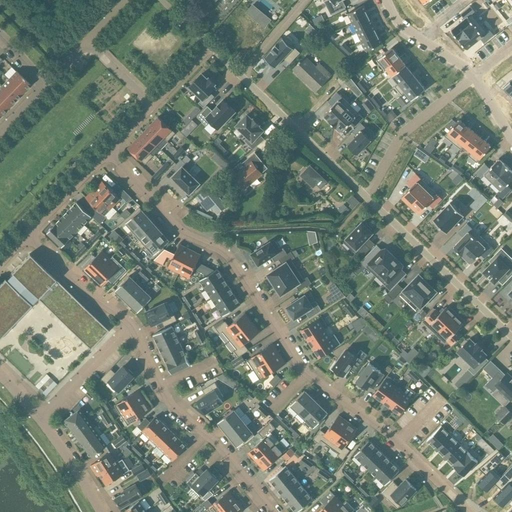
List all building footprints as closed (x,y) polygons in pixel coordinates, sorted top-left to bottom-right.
[(271,0),(284,11),(291,3),(286,0),(271,0)] [(326,0),(324,1),(331,15),(346,7),(343,0),(342,0),(326,0)] [(363,7),(363,6),(346,14),(347,15),(351,24),(367,16),(363,7)] [(452,29),(451,30),(459,39),(480,23),(472,14),(475,11),(471,6),(461,14),(465,19),(452,29)] [(372,25),(367,16),(351,24),(356,33),(372,25)] [(480,23),(459,39),(467,49),(468,49),(480,38),(484,43),(494,35),(490,30),(487,32),(480,23)] [(376,34),(372,25),(356,33),(360,42),(376,34)] [(381,43),(376,34),(360,42),(365,51),(365,52),(381,44),(381,43)] [(265,57),(265,58),(267,60),(266,61),(272,66),(273,65),(275,68),(276,67),(275,67),(283,58),(289,64),(300,53),(293,47),(292,48),(283,38),(282,39),(283,39),(277,46),(276,45),(271,50),(272,51),(265,58),(265,57)] [(392,48),(376,60),(384,70),(386,69),(386,68),(399,57),(392,49),(392,48)] [(316,66),(305,55),(293,68),(316,90),(331,73),(319,62),(316,66)] [(399,57),(386,68),(386,69),(392,76),(406,65),(399,57)] [(342,86),(356,70),(351,65),(337,81),(342,86)] [(406,65),(392,76),(398,84),(399,84),(412,73),(406,65)] [(9,79),(23,93),(30,85),(16,71),(9,79)] [(398,84),(395,87),(402,95),(405,92),(418,81),(412,73),(399,84),(398,84)] [(199,103),(204,108),(213,98),(208,94),(215,87),(214,85),(215,84),(209,78),(207,79),(202,74),(189,87),(202,99),(199,103)] [(351,77),(346,83),(350,87),(355,82),(351,77)] [(511,78),(503,88),(503,89),(504,89),(509,94),(511,91),(511,78)] [(16,100),(23,93),(9,79),(1,86),(16,100)] [(418,81),(405,92),(411,100),(412,100),(425,89),(425,88),(425,89),(418,81)] [(1,86),(0,87),(0,98),(9,107),(16,100),(1,86)] [(333,106),(323,116),(324,116),(329,121),(328,121),(332,124),(350,105),(337,92),(328,102),(333,106)] [(0,113),(2,115),(9,107),(0,98),(0,113)] [(197,117),(207,126),(211,121),(218,128),(235,111),(223,100),(218,106),(217,105),(212,111),(208,106),(197,117)] [(350,105),(332,124),(335,127),(340,131),(340,132),(341,132),(350,123),(354,127),(357,124),(364,117),(350,105)] [(196,106),(182,120),(186,124),(200,110),(196,106)] [(263,130),(258,126),(259,125),(253,119),(252,120),(247,115),(244,118),(243,117),(238,122),(239,123),(236,126),(248,137),(245,140),(253,148),(264,139),(259,135),(263,130)] [(158,117),(150,125),(167,141),(168,141),(175,133),(158,117)] [(197,125),(192,119),(192,120),(186,125),(180,131),(186,137),(197,125)] [(450,130),(445,136),(453,143),(467,126),(459,120),(459,119),(456,122),(454,120),(445,127),(450,130)] [(348,145),(347,145),(357,155),(358,154),(371,140),(371,141),(372,140),(362,131),(365,127),(361,123),(352,132),(357,136),(348,145)] [(150,125),(143,132),(157,145),(160,149),(161,150),(168,142),(168,141),(167,141),(150,125)] [(467,126),(453,143),(461,150),(464,146),(475,132),(467,126)] [(143,132),(136,139),(150,153),(150,152),(153,156),(160,149),(157,145),(143,132)] [(475,132),(464,146),(471,152),(472,152),(483,139),(475,132)] [(215,148),(219,144),(222,141),(218,138),(212,145),(215,148)] [(136,139),(128,148),(145,164),(153,156),(150,152),(150,153),(136,139)] [(471,152),(468,156),(477,163),(480,159),(491,146),(490,145),(483,139),(472,152),(471,152)] [(434,149),(428,143),(424,148),(430,153),(434,149)] [(423,152),(418,148),(413,154),(419,158),(423,152)] [(262,174),(262,173),(268,168),(255,153),(239,166),(238,165),(231,171),(235,175),(233,177),(243,189),(262,174)] [(187,155),(182,159),(186,163),(191,158),(187,155)] [(484,175),(492,182),(508,166),(505,163),(504,164),(499,159),(500,159),(499,158),(489,168),(485,164),(476,173),(481,178),(484,175)] [(173,168),(177,172),(173,177),(179,183),(183,188),(190,194),(192,191),(193,193),(198,187),(197,186),(199,183),(182,167),(186,164),(181,159),(173,168)] [(229,165),(223,160),(219,164),(225,170),(229,165)] [(328,182),(323,178),(310,165),(300,175),(313,188),(318,183),(323,188),(328,182)] [(508,166),(492,182),(500,190),(497,194),(502,199),(511,189),(507,185),(511,179),(511,171),(511,170),(508,166)] [(411,187),(402,197),(403,197),(411,205),(429,186),(416,173),(407,183),(411,187)] [(458,173),(451,180),(456,185),(463,178),(458,173)] [(102,181),(94,189),(112,207),(121,199),(102,181)] [(429,186),(411,205),(418,213),(419,213),(428,204),(433,208),(442,199),(429,186)] [(86,198),(97,209),(91,215),(100,224),(107,217),(105,215),(112,207),(94,189),(86,198)] [(119,194),(127,202),(132,198),(123,189),(119,194)] [(220,194),(216,189),(210,194),(205,189),(195,198),(199,203),(200,202),(207,211),(212,208),(217,214),(226,206),(217,196),(220,194)] [(471,206),(477,211),(488,200),(482,194),(476,200),(471,206)] [(77,202),(69,210),(84,224),(92,216),(77,202)] [(440,228),(441,227),(446,233),(464,215),(451,202),(433,220),(435,222),(434,223),(440,228)] [(349,209),(344,205),(338,211),(343,216),(349,209)] [(133,231),(148,218),(141,209),(126,222),(133,231)] [(62,217),(77,232),(84,224),(69,210),(62,217)] [(55,225),(70,239),(77,232),(62,217),(55,225)] [(140,239),(155,225),(148,218),(133,231),(140,239)] [(511,227),(511,224),(508,221),(502,227),(508,232),(511,227)] [(363,242),(368,237),(372,233),(370,231),(372,229),(365,223),(364,225),(362,223),(357,228),(355,226),(349,233),(351,234),(343,242),(354,252),(358,248),(360,249),(359,251),(363,255),(370,248),(363,242)] [(454,246),(454,247),(456,249),(460,254),(460,253),(462,255),(481,236),(467,223),(458,233),(463,237),(454,246)] [(62,247),(70,239),(55,225),(51,228),(48,231),(47,233),(62,247)] [(147,246),(162,233),(155,225),(140,239),(147,246)] [(113,240),(119,235),(114,230),(109,236),(113,240)] [(317,242),(314,230),(306,232),(309,244),(317,242)] [(162,233),(147,246),(154,255),(169,241),(162,233)] [(481,236),(462,255),(470,263),(471,263),(480,254),(485,258),(494,249),(481,236)] [(253,256),(251,257),(256,264),(258,263),(259,265),(271,256),(275,262),(279,259),(287,254),(283,248),(281,249),(274,239),(252,254),(253,256)] [(81,242),(77,246),(81,250),(84,253),(88,249),(85,245),(81,242)] [(168,267),(179,273),(189,252),(190,250),(180,244),(168,267)] [(362,262),(354,270),(358,274),(366,266),(376,276),(394,257),(386,249),(382,253),(376,246),(361,262),(362,262)] [(168,255),(162,253),(165,250),(154,260),(163,265),(168,255)] [(214,271),(197,262),(201,255),(190,250),(189,252),(179,273),(189,278),(194,268),(207,275),(214,271)] [(283,265),(268,275),(274,285),(297,270),(291,260),(295,258),(299,256),(295,250),(291,252),(287,254),(279,259),(283,265)] [(95,275),(110,259),(102,251),(85,268),(93,276),(95,275)] [(484,271),(484,272),(489,276),(495,282),(504,272),(509,277),(510,277),(511,274),(511,259),(508,256),(504,260),(498,253),(496,254),(490,261),(492,263),(484,271)] [(29,254),(11,273),(0,284),(0,337),(31,305),(37,298),(90,349),(108,331),(29,254)] [(394,257),(376,276),(390,290),(405,275),(399,269),(402,265),(394,257)] [(95,275),(93,276),(101,284),(102,285),(108,279),(113,284),(126,270),(121,265),(119,267),(110,259),(95,275)] [(200,280),(206,289),(223,278),(217,269),(214,271),(207,275),(200,280)] [(297,270),(274,285),(281,295),(296,285),(299,291),(311,283),(307,277),(304,279),(297,270)] [(408,303),(427,283),(419,275),(400,295),(408,303)] [(123,298),(137,283),(129,276),(115,290),(123,298)] [(211,298),(229,287),(223,278),(206,289),(211,298)] [(130,305),(144,290),(137,283),(123,298),(130,305)] [(436,291),(427,283),(408,303),(417,311),(436,291)] [(398,284),(388,294),(393,299),(403,289),(398,284)] [(211,298),(217,307),(234,295),(229,287),(211,298)] [(331,305),(345,296),(340,289),(326,298),(331,305)] [(144,290),(130,305),(138,312),(152,298),(144,290)] [(234,295),(217,307),(223,316),(240,305),(234,295)] [(309,318),(322,310),(315,301),(311,304),(305,295),(299,299),(298,297),(291,302),(292,303),(286,307),(288,309),(286,310),(291,318),(293,317),(294,319),(305,312),(309,318)] [(177,320),(168,302),(156,308),(155,307),(150,309),(150,310),(146,312),(147,314),(146,314),(149,320),(150,319),(152,325),(162,320),(164,326),(177,320)] [(436,335),(456,314),(450,308),(448,309),(446,307),(440,314),(435,309),(423,322),(436,335)] [(230,341),(252,322),(245,313),(229,326),(225,321),(216,329),(220,334),(222,332),(230,341)] [(462,320),(456,314),(436,335),(445,343),(447,341),(451,345),(462,335),(457,330),(463,324),(461,321),(462,320)] [(322,317),(302,330),(308,340),(324,329),(324,330),(328,327),(322,317)] [(260,331),(252,322),(230,341),(237,349),(234,351),(239,357),(249,350),(244,344),(260,331)] [(158,345),(177,336),(172,326),(153,335),(158,345)] [(324,329),(308,340),(313,348),(329,338),(329,337),(324,330),(324,329)] [(329,338),(313,348),(319,358),(335,347),(339,345),(341,344),(334,334),(329,338)] [(177,336),(158,345),(162,354),(181,345),(177,336)] [(468,369),(474,375),(488,360),(484,357),(487,355),(481,349),(482,347),(477,343),(476,344),(470,338),(459,350),(458,351),(472,365),(468,369)] [(247,360),(254,370),(277,355),(279,354),(273,344),(247,360)] [(181,345),(162,354),(167,364),(186,355),(181,345)] [(338,362),(336,360),(330,368),(340,376),(341,374),(343,375),(349,367),(355,372),(367,355),(361,350),(356,357),(346,350),(338,362)] [(277,355),(254,370),(260,380),(286,363),(279,354),(277,355)] [(190,365),(186,355),(167,364),(169,368),(168,369),(170,372),(171,372),(172,374),(190,365)] [(245,361),(241,355),(231,362),(235,367),(245,361)] [(490,361),(483,368),(492,378),(486,385),(493,392),(498,387),(504,394),(501,397),(507,403),(511,400),(511,398),(511,378),(507,374),(504,377),(499,372),(500,371),(490,361)] [(358,374),(360,375),(355,382),(367,390),(370,386),(375,389),(385,375),(380,372),(380,371),(369,363),(365,368),(364,367),(358,374)] [(128,371),(123,366),(116,374),(111,369),(101,379),(107,384),(109,381),(119,391),(133,376),(132,375),(133,374),(129,370),(128,371)] [(230,378),(225,375),(219,379),(226,383),(230,378)] [(270,381),(269,382),(274,387),(281,380),(277,375),(274,378),(270,381)] [(394,386),(397,382),(388,375),(374,395),(383,401),(394,386)] [(38,389),(44,383),(41,380),(35,386),(38,389)] [(223,397),(215,383),(203,390),(206,395),(198,401),(201,406),(200,407),(203,412),(204,412),(205,413),(209,411),(209,412),(215,408),(214,407),(222,402),(220,398),(223,397)] [(402,392),(394,386),(383,401),(391,407),(402,392)] [(51,390),(48,387),(42,393),(45,396),(51,390)] [(143,401),(145,400),(138,390),(115,405),(121,415),(143,401)] [(291,405),(299,413),(312,398),(304,390),(291,405)] [(255,396),(251,392),(247,396),(251,400),(255,396)] [(411,399),(402,392),(391,407),(400,414),(411,399)] [(299,413),(306,419),(306,420),(320,405),(312,398),(299,413)] [(151,410),(145,400),(143,401),(121,415),(128,425),(151,410)] [(328,413),(320,405),(306,420),(306,419),(303,422),(311,430),(314,427),(328,413)] [(505,424),(511,416),(511,412),(505,406),(496,415),(505,424)] [(88,419),(80,409),(64,421),(72,431),(88,419)] [(218,422),(225,430),(240,418),(233,409),(218,422)] [(330,447),(348,422),(339,415),(325,433),(320,430),(313,439),(319,443),(321,440),(330,447)] [(142,431),(150,439),(164,424),(156,416),(150,422),(142,431)] [(142,431),(150,422),(146,418),(137,426),(142,431)] [(247,426),(240,418),(225,430),(231,438),(247,426)] [(72,431),(78,439),(94,427),(88,419),(72,431)] [(264,438),(248,453),(249,453),(256,462),(258,460),(278,441),(271,432),(276,428),(270,422),(259,433),(264,438)] [(358,429),(348,422),(330,447),(339,453),(337,456),(343,460),(350,450),(345,446),(358,429)] [(150,439),(157,446),(171,431),(164,424),(150,439)] [(253,434),(247,426),(231,438),(238,446),(253,434)] [(442,426),(428,440),(437,449),(451,435),(442,426)] [(84,447),(100,435),(94,427),(78,439),(84,447)] [(157,446),(165,453),(178,438),(171,431),(157,446)] [(84,447),(91,457),(107,446),(100,435),(84,447)] [(117,448),(127,441),(123,435),(112,442),(117,448)] [(451,435),(437,449),(445,457),(459,443),(451,435)] [(178,438),(165,453),(173,461),(187,446),(178,438)] [(354,455),(362,463),(377,448),(369,440),(354,455)] [(258,460),(256,462),(263,470),(264,470),(286,449),(278,441),(258,460)] [(459,443),(445,457),(454,466),(468,452),(459,443)] [(291,448),(282,456),(286,461),(295,453),(291,448)] [(362,463),(370,470),(384,455),(377,448),(362,463)] [(454,466),(453,466),(463,476),(478,461),(468,451),(468,452),(454,466)] [(479,482),(478,484),(483,489),(484,487),(488,491),(495,484),(495,483),(502,476),(501,476),(494,468),(505,457),(499,451),(479,468),(486,474),(478,482),(479,482)] [(117,463),(110,453),(91,465),(98,476),(100,475),(100,474),(117,463)] [(321,458),(316,454),(312,459),(317,464),(321,458)] [(370,470),(377,477),(391,462),(384,455),(370,470)] [(100,475),(106,485),(130,470),(123,459),(117,463),(100,474),(100,475)] [(399,470),(391,462),(377,477),(385,485),(399,470)] [(146,470),(142,464),(132,470),(135,476),(137,475),(146,470)] [(495,497),(493,499),(499,504),(500,502),(504,506),(511,499),(510,498),(511,496),(511,482),(511,481),(511,464),(501,476),(502,476),(495,483),(495,484),(501,490),(494,497),(495,497)] [(277,488),(293,475),(286,466),(270,479),(277,488)] [(137,475),(140,481),(151,475),(148,469),(146,470),(137,475)] [(218,479),(208,469),(201,477),(196,472),(186,482),(201,496),(218,479)] [(299,483),(293,475),(277,488),(283,496),(299,483)] [(416,489),(406,480),(399,487),(393,481),(382,493),(398,508),(416,489)] [(306,491),(299,483),(283,496),(289,504),(306,491)] [(136,484),(124,491),(125,492),(115,498),(121,508),(143,496),(136,484)] [(236,500),(229,491),(212,504),(208,499),(206,501),(194,510),(195,511),(204,511),(206,511),(221,511),(234,501),(236,500)] [(210,491),(203,498),(206,501),(208,499),(210,497),(213,494),(210,491)] [(306,491),(289,504),(296,511),(313,499),(306,491)] [(334,511),(343,504),(335,495),(317,511),(334,511)] [(380,501),(375,496),(368,503),(374,508),(380,501)] [(240,511),(244,509),(236,500),(234,501),(221,511),(240,511)] [(351,511),(355,509),(346,500),(343,504),(334,511),(351,511)] [(145,511),(147,511),(139,501),(124,511),(145,511)]
